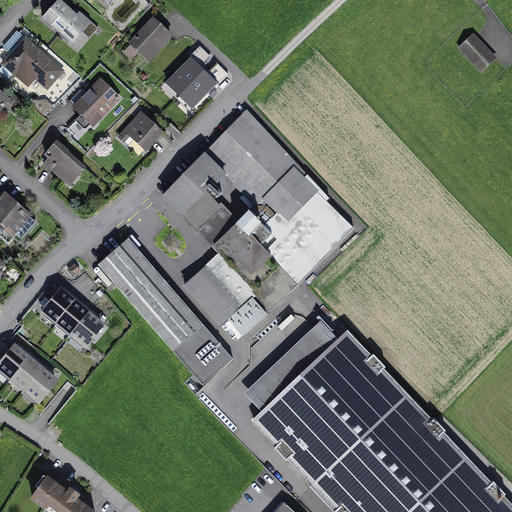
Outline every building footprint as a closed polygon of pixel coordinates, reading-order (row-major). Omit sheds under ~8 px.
[(59,0),(43,19),(72,44),(91,22),(79,12),(77,15),(59,0)] [(171,35),(155,20),(131,44),(147,60),(171,35)] [(99,29),(93,24),(90,27),(96,32),(99,29)] [(17,31),(3,48),(11,55),(26,38),(17,31)] [(494,59),(474,38),(461,49),(482,70),(494,59)] [(63,72),(26,40),(0,69),(0,71),(10,81),(15,75),(28,87),(35,78),(47,89),(63,72)] [(204,72),(191,59),(167,84),(179,97),(204,72)] [(217,84),(204,72),(179,97),(192,109),(217,84)] [(119,99),(101,81),(93,89),(90,85),(86,89),(89,93),(87,95),(81,89),(69,102),(83,115),(69,130),(79,140),(119,99)] [(0,110),(10,100),(0,91),(0,110)] [(51,108),(47,104),(41,110),(45,114),(51,108)] [(330,199),(248,112),(164,197),(198,231),(219,211),(213,203),(218,198),(222,194),(215,186),(225,175),(256,205),(239,221),(212,247),(225,261),(214,271),(208,266),(186,285),(222,327),(229,321),(242,337),(267,314),(249,295),(252,293),(270,312),(354,229),(327,202),(330,199)] [(162,133),(142,115),(120,138),(128,146),(134,139),(146,150),(162,133)] [(69,151),(57,141),(49,150),(54,154),(45,165),(70,186),(85,168),(68,153),(69,151)] [(36,223),(0,191),(0,221),(2,224),(0,226),(0,236),(9,245),(16,236),(21,240),(36,223)] [(239,221),(218,198),(213,203),(219,211),(198,231),(212,247),(239,221)] [(233,359),(128,239),(98,265),(203,386),(233,359)] [(80,271),(75,265),(69,271),(74,276),(80,271)] [(75,303),(62,292),(45,311),(59,322),(75,303)] [(88,314),(75,303),(59,322),(72,334),(88,314)] [(102,325),(88,314),(72,334),(86,345),(102,325)] [(349,331),(251,422),(276,448),(274,449),(287,462),(288,461),(312,486),(310,487),(333,511),(511,511),(511,505),(504,497),(506,495),(494,482),(492,484),(444,433),(446,432),(434,419),(432,420),(385,369),(386,368),(374,355),(373,356),(349,331)] [(15,347),(0,365),(0,367),(13,378),(29,359),(15,347)] [(29,359),(13,378),(26,389),(42,370),(29,359)] [(42,370),(26,389),(40,400),(56,381),(42,370)] [(68,494),(44,476),(35,487),(39,490),(33,499),(46,509),(48,508),(53,511),(92,511),(76,500),(79,496),(71,490),(68,494)]
